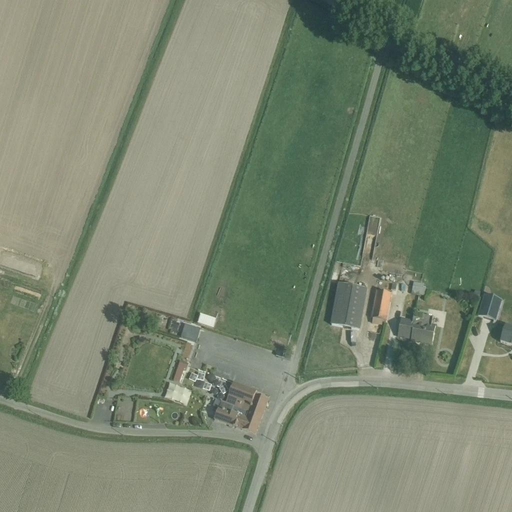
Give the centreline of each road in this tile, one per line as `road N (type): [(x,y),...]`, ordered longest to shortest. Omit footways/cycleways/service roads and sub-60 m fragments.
road 1 (unclassified): [(292,397),(292,366),(388,38)]
road 2 (unclassified): [(268,443),(95,430),(0,401)]
road 3 (unclassified): [(292,397),(356,382),(511,396)]
road 4 (unclassified): [(511,113),(388,38)]
